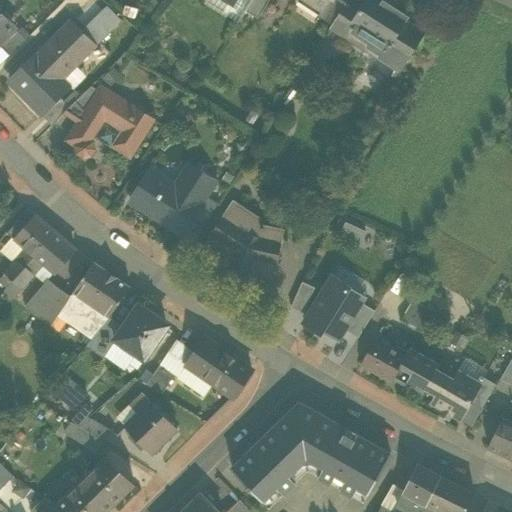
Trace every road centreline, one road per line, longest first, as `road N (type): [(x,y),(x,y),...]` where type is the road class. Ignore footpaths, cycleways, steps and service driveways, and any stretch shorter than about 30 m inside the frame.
road 1 (residential): [(293,369),(176,297),(37,190),(0,149)]
road 2 (residential): [(511,483),(293,369)]
road 3 (residential): [(152,511),(293,369)]
